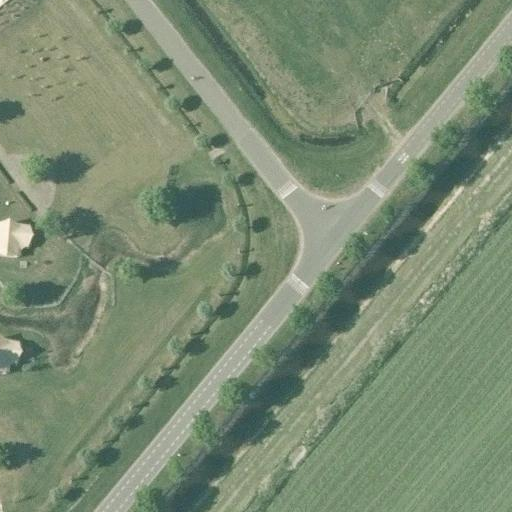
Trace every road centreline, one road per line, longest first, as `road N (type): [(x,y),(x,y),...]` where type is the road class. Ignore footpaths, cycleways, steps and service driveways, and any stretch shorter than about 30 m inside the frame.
road 1 (tertiary): [(111,511),(317,261)]
road 2 (tertiary): [(345,227),(511,27)]
road 3 (unclassified): [(281,186),(135,0)]
